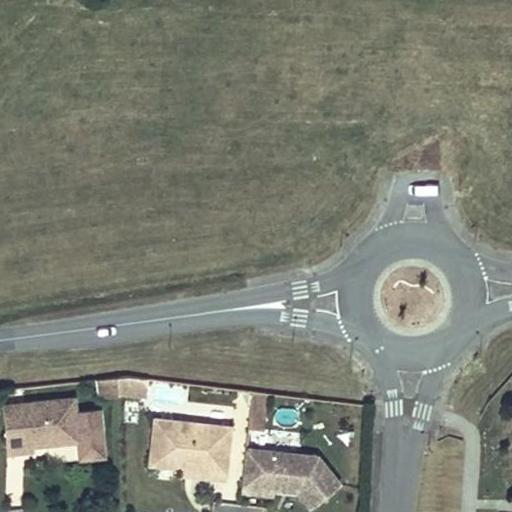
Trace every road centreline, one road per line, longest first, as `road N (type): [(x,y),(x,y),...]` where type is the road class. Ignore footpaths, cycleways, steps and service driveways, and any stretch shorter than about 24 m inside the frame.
road 1 (tertiary): [(0,340),(357,300)]
road 2 (tertiary): [(471,290),(453,256),(418,240),(381,250),(359,281),(357,300)]
road 3 (residential): [(394,511),(411,354)]
